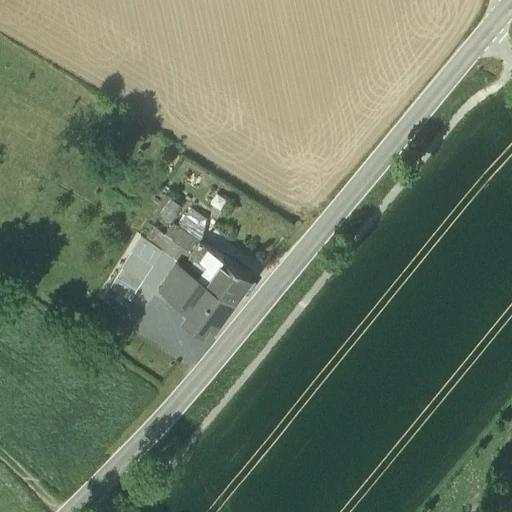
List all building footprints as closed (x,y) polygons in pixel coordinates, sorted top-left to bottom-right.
[(164,234),(152,226),(145,237),(154,243),(165,250),(180,228),(173,223),(164,234)] [(180,228),(165,250),(179,260),(185,264),(200,242),(180,228)] [(200,242),(185,264),(207,280),(224,257),(200,242)] [(148,268),(127,255),(121,265),(121,266),(142,278),(148,268)] [(224,257),(207,280),(235,300),(251,276),(224,257)] [(185,264),(179,260),(159,289),(190,311),(185,318),(204,331),(209,323),(216,327),(216,326),(235,300),(207,280),(185,264)] [(121,266),(109,286),(129,299),(142,279),(121,266)]
